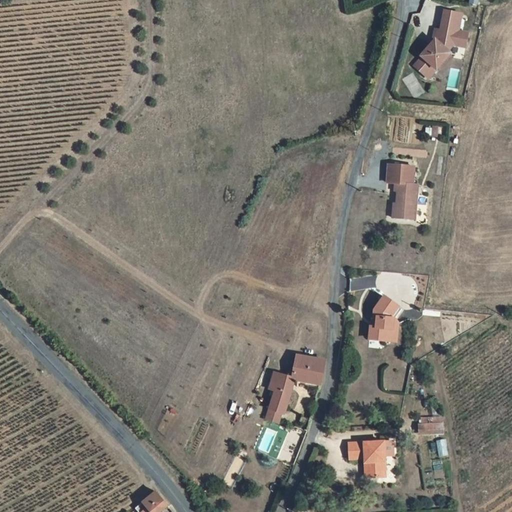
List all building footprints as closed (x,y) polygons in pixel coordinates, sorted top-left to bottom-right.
[(460,14),(443,11),(440,31),(436,30),(434,40),(420,56),(421,57),(413,66),(427,79),(449,54),(447,52),(451,46),(454,47),(455,46),(464,47),(467,34),(457,32),(460,14)] [(412,167),(388,165),(387,183),(394,184),(394,192),(397,192),(396,208),(392,208),(392,218),(414,220),(417,185),(411,185),(412,167)] [(399,312),(383,299),(375,309),(372,325),(369,325),(367,339),(389,344),(393,320),(399,312)] [(285,378),(272,375),(267,393),(273,396),(267,414),(282,418),(292,382),(319,387),(324,362),(297,358),(293,374),(291,374),(288,374),(287,374),(286,376),(285,378)] [(392,442),(348,445),(349,460),(364,459),(365,464),(371,463),(372,479),(385,478),(384,457),(393,456),(392,442)]
